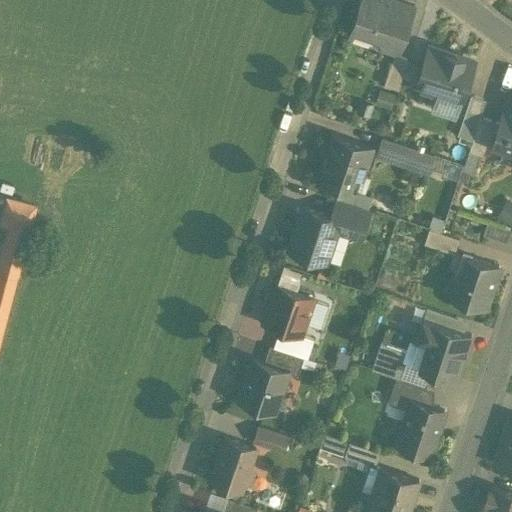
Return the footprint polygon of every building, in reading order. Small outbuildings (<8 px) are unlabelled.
[(412,5),(398,0),(358,0),(348,31),(350,32),(352,26),(382,36),(380,42),(398,48),(412,5)] [(474,58),(428,43),(415,82),(461,97),(474,58)] [(408,57),(392,52),(382,82),(398,87),(408,57)] [(511,89),(511,90),(506,105),(504,105),(498,121),(492,141),(511,148),(511,89)] [(470,92),(460,122),(475,128),(480,114),(485,97),(470,92)] [(498,121),(480,114),(475,128),(468,149),(473,150),(483,153),(487,140),(492,141),(498,121)] [(370,144),(333,131),(318,176),(355,189),(370,144)] [(413,145),(382,134),(377,149),(408,160),(413,145)] [(468,149),(459,176),(464,178),(473,150),(468,149)] [(0,331),(33,202),(0,193),(0,331)] [(370,206),(336,195),(330,213),(340,216),(336,226),(361,234),(370,206)] [(330,213),(302,203),(288,245),(326,258),(336,226),(340,216),(330,213)] [(510,227),(487,220),(482,232),(506,240),(510,227)] [(458,236),(428,225),(423,240),(454,250),(458,236)] [(498,263),(466,252),(459,274),(452,272),(446,291),(485,304),(498,263)] [(312,295),(276,282),(263,319),(300,331),(312,295)] [(472,332),(423,316),(416,337),(418,338),(419,336),(429,339),(421,363),(419,362),(418,364),(456,377),(457,373),(456,373),(464,350),(465,351),(472,332)] [(311,341),(296,336),(292,349),(307,354),(311,341)] [(409,349),(380,339),(371,366),(395,374),(400,375),(409,349)] [(292,349),(269,342),(263,359),(288,367),(287,368),(297,372),(303,353),(292,349)] [(263,359),(254,356),(247,379),(243,381),(238,396),(274,408),(287,368),(288,367),(263,359)] [(400,375),(395,374),(387,399),(408,406),(411,397),(420,399),(426,384),(400,375)] [(420,399),(411,397),(408,406),(396,441),(429,452),(443,407),(420,399)] [(511,412),(495,460),(511,465),(511,412)] [(262,430),(260,439),(291,446),(293,438),(262,430)] [(255,445),(225,435),(211,476),(241,487),(243,481),(250,477),(253,469),(249,462),(255,445)] [(379,449),(348,439),(343,454),(374,464),(379,449)] [(405,511),(418,477),(382,465),(375,484),(373,484),(366,507),(380,511),(405,511)] [(511,511),(511,490),(491,484),(481,511),(511,511)] [(254,511),(257,505),(226,494),(221,509),(231,511),(254,511)] [(231,511),(221,509),(202,502),(198,511),(231,511)] [(323,511),(324,511),(299,503),(296,511),(323,511)]
